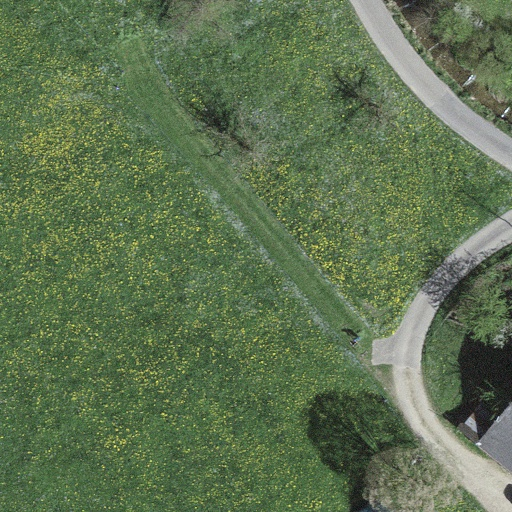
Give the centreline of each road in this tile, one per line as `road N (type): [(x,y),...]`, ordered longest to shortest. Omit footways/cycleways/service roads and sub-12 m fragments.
road 1 (track): [(494,511),(433,445),(400,352),(440,266),(511,218)]
road 2 (unclassified): [(361,0),(410,64),(511,154)]
